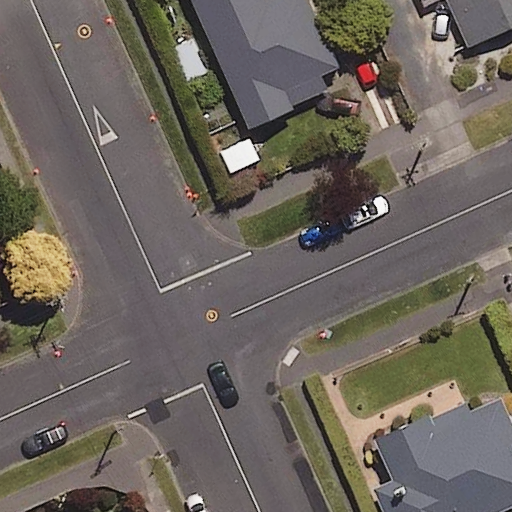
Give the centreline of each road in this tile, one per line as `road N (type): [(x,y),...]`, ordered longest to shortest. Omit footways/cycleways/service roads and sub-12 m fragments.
road 1 (residential): [(181,337),(30,0)]
road 2 (residential): [(181,337),(511,188)]
road 3 (residential): [(0,418),(181,337)]
road 4 (residential): [(259,511),(181,337)]
